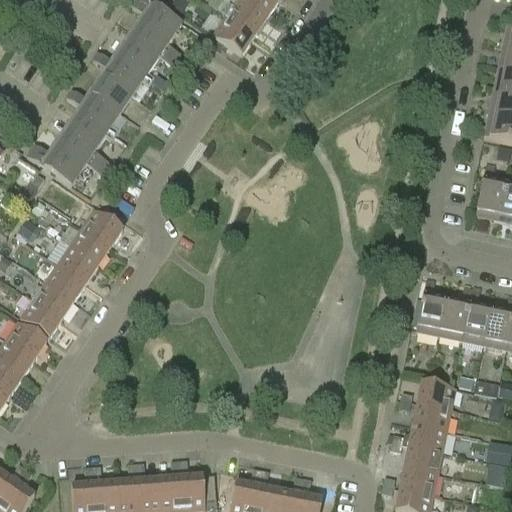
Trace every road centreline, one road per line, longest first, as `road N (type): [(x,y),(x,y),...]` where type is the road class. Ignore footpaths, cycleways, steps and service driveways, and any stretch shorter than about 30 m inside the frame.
road 1 (residential): [(364,511),(370,485),(349,471),(208,440),(60,454),(46,428),(55,402),(161,244),(152,195),(220,97),(287,81),(340,0)]
road 2 (residential): [(511,268),(445,254),(431,241),(477,0)]
